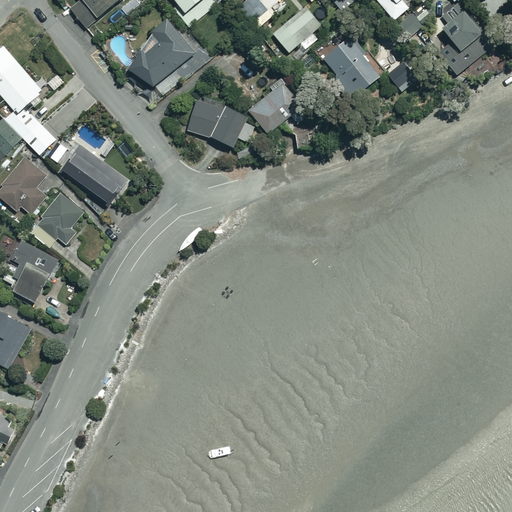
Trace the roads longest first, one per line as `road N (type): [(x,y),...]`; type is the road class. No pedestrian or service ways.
road 1 (residential): [(191,192),(122,259),(3,511)]
road 2 (residential): [(511,80),(442,121),(191,192)]
road 3 (residential): [(31,0),(191,192)]
